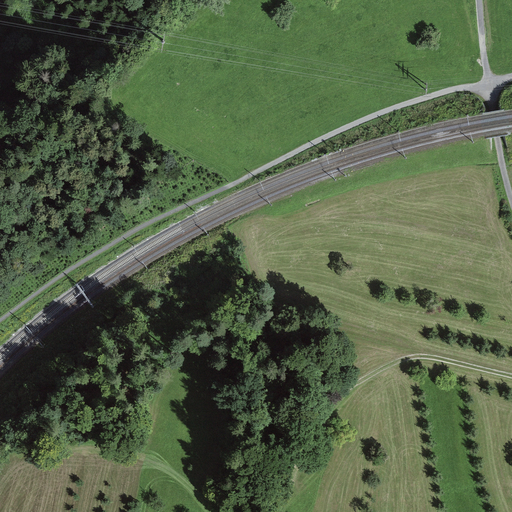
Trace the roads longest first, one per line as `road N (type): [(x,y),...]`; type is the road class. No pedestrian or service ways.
road 1 (track): [(511,78),(401,106),(230,186)]
road 2 (unclassified): [(511,203),(479,0)]
road 3 (track): [(346,386),(402,357),(511,378)]
